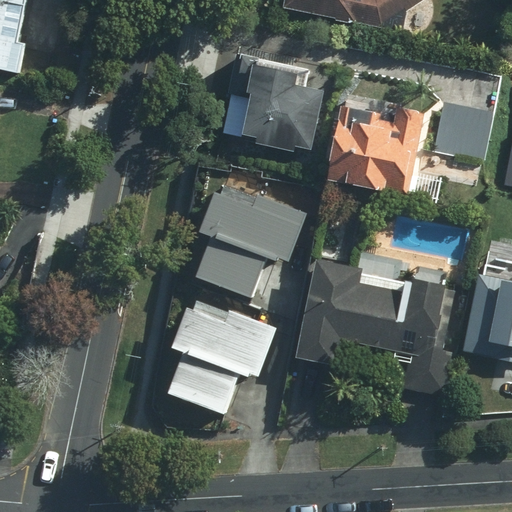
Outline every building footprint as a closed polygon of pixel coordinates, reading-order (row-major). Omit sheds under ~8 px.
[(55,57),(66,0),(0,0),(0,74),(25,79),(30,52),(55,57)] [(287,0),(285,10),(404,31),(407,16),(429,1),(428,0),(287,0)] [(298,73),(241,63),(236,95),(256,99),(248,145),(314,156),(325,92),(296,87),(298,73)] [(345,99),(332,180),(350,182),(349,188),(386,194),(387,188),(411,192),(424,111),(345,99)] [(493,113),(451,108),(446,158),(488,162),(493,113)] [(309,217),(218,187),(163,354),(176,359),(162,402),(231,424),(244,384),(267,392),(290,323),(257,311),(271,269),(289,276),(309,217)] [(417,273),(414,288),(395,285),(398,264),(370,259),(368,268),(316,259),(300,361),(342,368),(345,345),(411,355),(405,394),(447,400),(455,355),(447,353),(456,295),(448,294),(451,278),(417,273)] [(507,278),(479,273),(465,351),(511,359),(511,265),(509,265),(507,278)]
